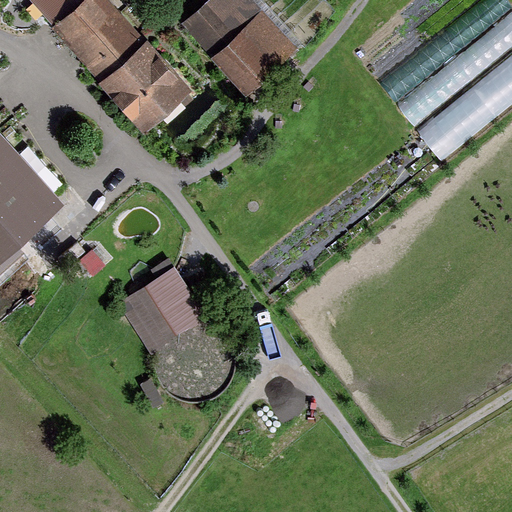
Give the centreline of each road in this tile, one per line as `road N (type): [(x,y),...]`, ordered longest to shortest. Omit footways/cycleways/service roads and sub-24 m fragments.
road 1 (track): [(408,511),(160,184)]
road 2 (track): [(168,511),(285,346)]
